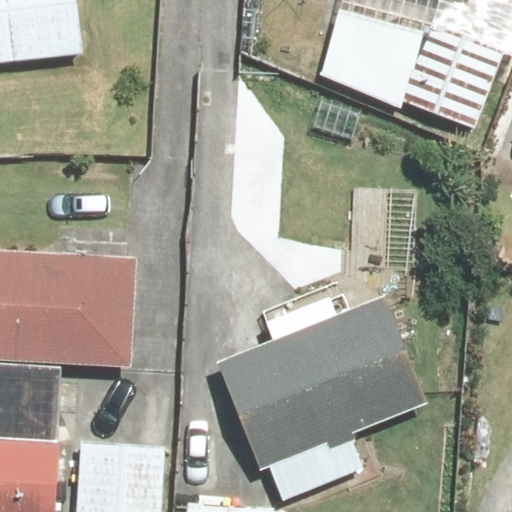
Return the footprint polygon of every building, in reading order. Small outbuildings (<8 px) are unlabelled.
[(80,0),(0,0),(0,63),(85,55),(80,0)] [(502,48),(373,0),(358,0),(329,78),(471,131),(502,48)] [(134,261),(0,254),(0,362),(129,368),(134,261)] [(383,299),(217,364),(259,472),(426,407),(383,299)] [(51,511),(55,444),(0,440),(0,511),(51,511)] [(156,511),(160,449),(77,445),(73,511),(156,511)] [(268,511),(269,505),(183,501),(182,511),(268,511)]
